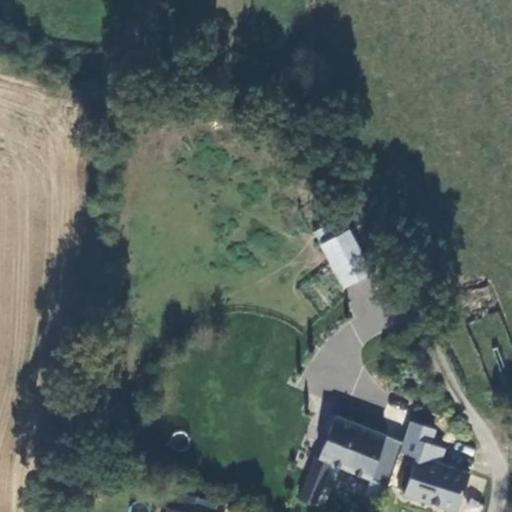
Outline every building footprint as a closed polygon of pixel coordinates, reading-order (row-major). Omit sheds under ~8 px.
[(343,285),(370,271),(348,231),(322,245),(343,285)] [(383,338),(357,356),(387,394),(412,373),(383,338)] [(318,457),(316,456),(299,498),(315,505),(325,478),(334,482),(341,466),(387,486),(402,441),(335,415),(318,457)] [(456,509),(468,471),(416,454),(404,493),(456,509)] [(166,511),(214,511),(217,501),(174,491),(170,508),(168,507),(166,511)]
